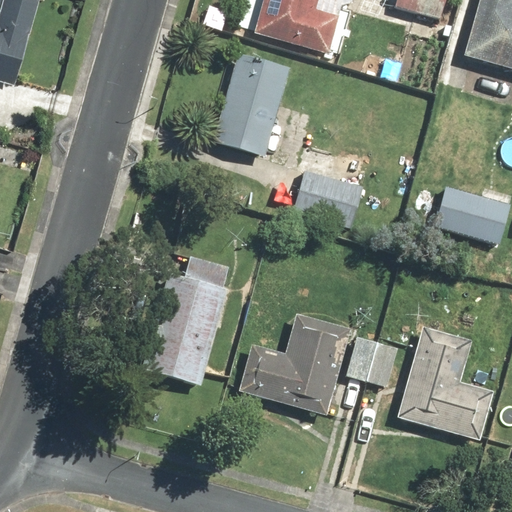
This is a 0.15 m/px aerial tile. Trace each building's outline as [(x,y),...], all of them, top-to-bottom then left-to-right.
[(30,0),(0,0),(0,78),(13,82),(30,0)] [(311,0),(255,0),(246,34),(323,55),(333,19),(308,12),(311,0)] [(441,0),(391,0),(388,10),(434,24),(441,0)] [(473,0),(457,57),(511,73),(511,3),(508,2),(508,0),(473,0)] [(286,69),(231,54),(207,143),(261,158),(286,69)] [(360,192),(299,175),(288,217),(348,234),(360,192)] [(507,208),(437,190),(426,229),(497,248),(507,208)] [(179,279),(162,274),(136,372),(195,388),(221,290),(217,289),(223,266),(185,256),(179,279)] [(246,345),(232,392),(319,418),(345,331),(291,315),(280,355),(246,345)] [(466,342),(416,328),(391,419),(475,442),(489,393),(454,384),(466,342)] [(360,385),(370,348),(349,342),(340,380),(360,385)] [(370,348),(360,385),(382,391),(392,353),(370,348)]
